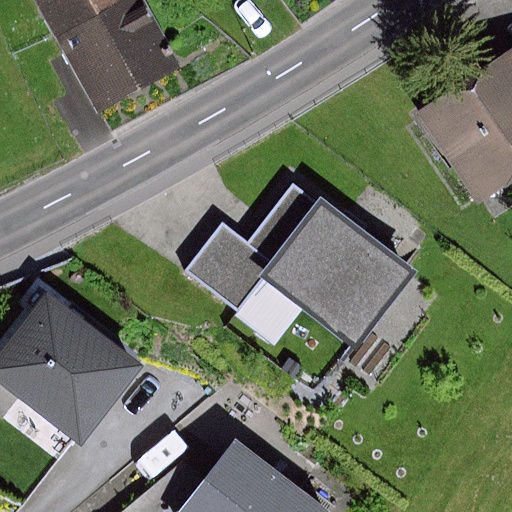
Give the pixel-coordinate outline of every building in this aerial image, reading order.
[(137,0),(28,0),(85,112),(172,69),(137,0)] [(511,48),(413,113),(475,206),(511,182),(511,48)] [(262,278),(319,203),(291,182),(246,242),(223,225),(188,271),(239,309),(262,278)] [(416,271),(322,200),(319,203),(262,278),(357,349),(416,271)] [(143,367),(43,291),(0,347),(0,384),(82,447),(143,367)] [(327,511),(238,443),(185,511),(327,511)] [(123,511),(178,511),(209,470),(194,455),(123,511)]
